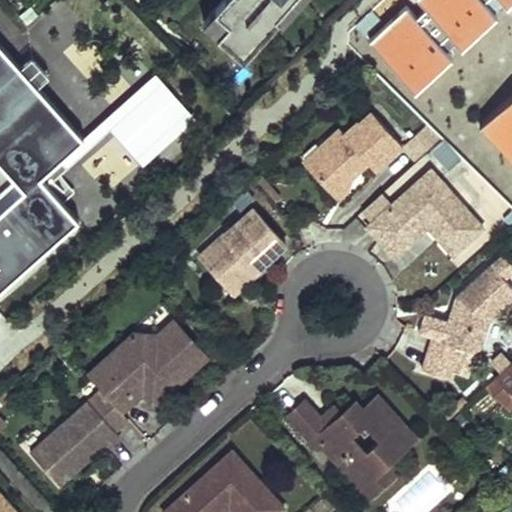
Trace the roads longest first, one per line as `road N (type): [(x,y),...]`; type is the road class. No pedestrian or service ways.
road 1 (residential): [(123,511),(126,482),(305,330)]
road 2 (residential): [(305,330),(332,343),(367,330),(378,313),(375,278),(348,257),(318,259),(300,274),(294,312)]
